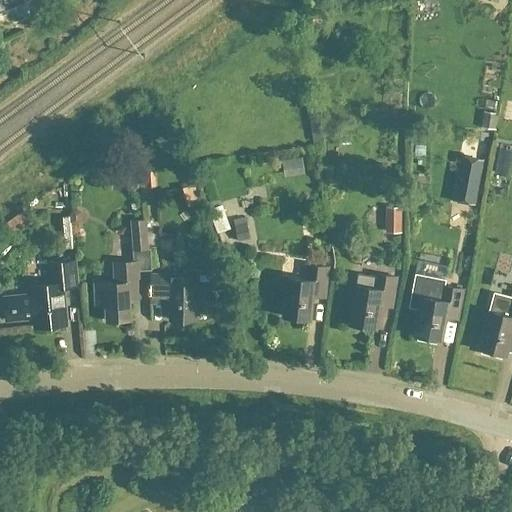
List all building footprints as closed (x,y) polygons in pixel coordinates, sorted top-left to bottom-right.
[(0,0),(0,13),(23,4),(21,0),(0,0)] [(457,178),(453,201),(473,205),(477,182),(481,162),(461,158),(457,178)] [(179,191),(184,209),(199,205),(193,187),(179,191)] [(23,206),(6,221),(20,238),(38,223),(23,206)] [(400,235),(401,209),(385,209),(385,235),(400,235)] [(245,220),(233,222),(237,243),(249,241),(245,220)] [(147,251),(145,222),(130,223),(132,252),(147,251)] [(13,321),(33,319),(34,329),(66,326),(62,289),(76,288),(74,263),(50,265),(52,285),(30,288),(31,297),(11,299),(13,321)] [(128,294),(138,293),(137,263),(113,264),(114,284),(96,285),(96,306),(105,306),(105,323),(129,322),(128,294)] [(324,299),(327,269),(306,267),(305,281),(287,279),(283,318),(309,321),(311,297),(324,299)] [(391,309),(396,279),(375,276),(375,278),(358,275),(356,287),(355,287),(349,326),(375,330),(378,307),(391,309)] [(150,304),(170,305),(170,322),(194,322),(194,310),(210,310),(211,287),(195,287),(195,286),(184,286),(185,277),(151,276),(150,304)] [(414,336),(418,337),(417,341),(435,345),(436,341),(439,341),(444,318),(456,321),(462,292),(442,288),(442,284),(415,278),(410,306),(419,308),(414,336)] [(500,360),(501,356),(504,356),(510,334),(511,334),(511,303),(510,303),(511,300),(493,295),(489,312),(479,350),(482,351),(481,355),(500,360)] [(425,383),(436,384),(438,368),(427,367),(425,383)]
